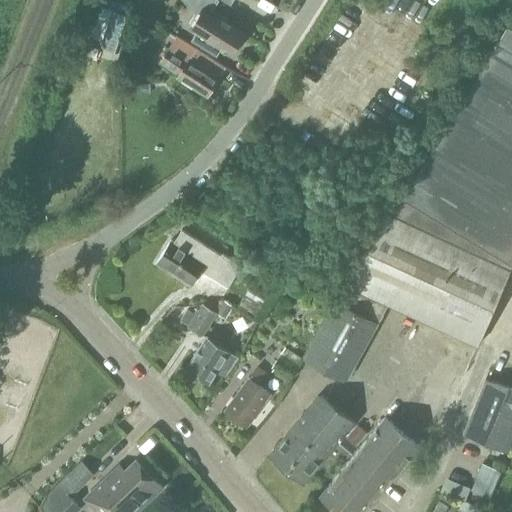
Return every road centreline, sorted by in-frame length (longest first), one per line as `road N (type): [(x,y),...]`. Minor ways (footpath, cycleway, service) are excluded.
road 1 (unclassified): [(104,240),(202,162),(313,0)]
road 2 (residential): [(256,511),(75,309)]
